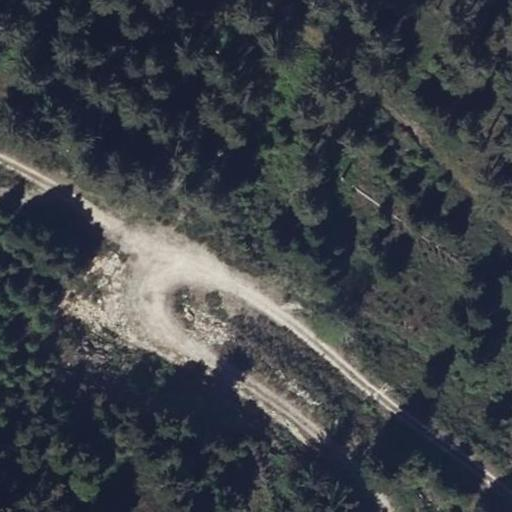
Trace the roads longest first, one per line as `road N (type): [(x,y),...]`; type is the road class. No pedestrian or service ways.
road 1 (track): [(511,498),(243,286),(156,245),(0,142)]
road 2 (track): [(390,511),(349,445),(150,322),(140,296),(156,245)]
